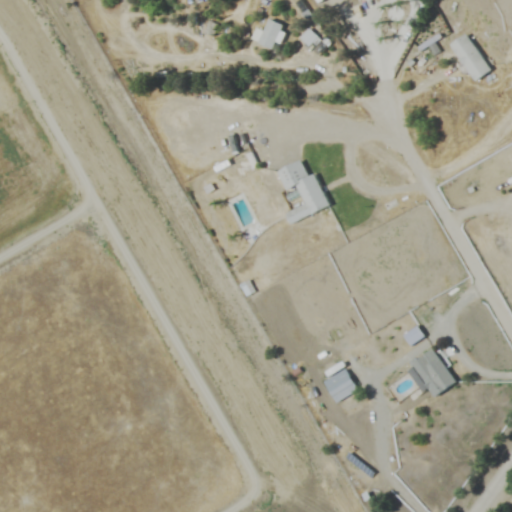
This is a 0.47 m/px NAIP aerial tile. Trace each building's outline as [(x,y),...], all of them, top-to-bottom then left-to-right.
[(275,51),(282,26),(266,21),(262,32),(253,29),(249,43),(275,51)] [(448,47),(474,83),(490,72),(464,36),(448,47)] [(328,208),(313,174),(306,177),(299,161),(276,172),(284,191),(295,186),(303,205),(284,214),(289,225),(328,208)] [(402,337),(408,348),(423,339),(417,328),(402,337)] [(455,384),(431,349),(409,364),(433,399),(455,384)] [(356,392),(344,370),(322,383),(334,404),(356,392)]
